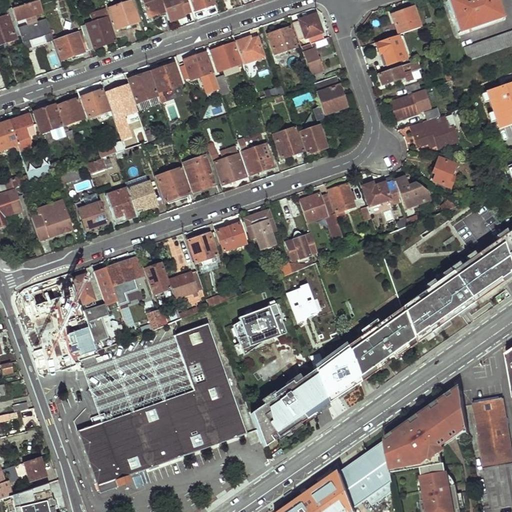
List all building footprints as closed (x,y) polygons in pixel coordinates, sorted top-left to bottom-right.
[(155,19),(156,21),(165,18),(163,12),(159,0),(139,0),(147,21),(155,19)] [(159,0),(163,12),(165,18),(167,24),(183,18),(182,16),(177,0),(159,0)] [(191,13),(186,0),(177,0),(182,16),(191,13)] [(188,0),(193,13),(214,6),(211,0),(188,0)] [(496,0),(450,0),(447,1),(459,34),(503,19),(496,0)] [(42,12),(38,2),(12,10),(16,20),(42,12)] [(129,2),(108,10),(115,30),(137,22),(129,2)] [(413,9),(392,17),(399,36),(421,28),(413,9)] [(326,39),(318,15),(301,21),(298,14),(289,17),(300,48),(326,39)] [(0,44),(16,39),(7,17),(0,19),(0,44)] [(113,43),(106,19),(79,27),(82,35),(87,51),(113,43)] [(289,29),(267,36),(273,56),(296,48),(289,29)] [(511,31),(463,47),(468,62),(511,46),(511,31)] [(55,41),(61,60),(87,51),(82,35),(77,37),(76,34),(55,41)] [(263,58),(255,36),(235,44),(242,65),(263,58)] [(398,39),(377,47),(380,57),(383,56),(387,68),(406,61),(398,39)] [(240,64),(233,44),(210,51),(217,72),(240,64)] [(301,49),(310,75),(309,76),(312,85),(324,81),(312,45),(301,49)] [(212,73),(205,54),(182,61),(189,80),(212,73)] [(174,64),(151,72),(158,93),(181,85),(174,64)] [(415,64),(380,76),(384,86),(404,79),(405,84),(414,81),(412,73),(417,71),(415,64)] [(157,97),(148,73),(128,80),(136,104),(139,103),(156,97),(157,97)] [(229,93),(223,75),(215,79),(221,96),(229,93)] [(346,108),(336,78),(313,86),(323,116),(346,108)] [(418,84),(407,87),(410,95),(422,91),(418,84)] [(274,98),(285,95),(282,89),(272,92),(274,98)] [(101,90),(80,97),(88,118),(108,111),(101,90)] [(286,100),(285,95),(274,98),(275,104),(286,100)] [(156,97),(139,103),(142,112),(159,106),(156,97)] [(409,97),(391,103),(397,121),(419,114),(417,105),(412,107),(409,97)] [(77,98),(56,105),(64,125),(84,119),(77,98)] [(54,104),(32,112),(40,133),(48,130),(51,138),(55,140),(65,136),(54,104)] [(122,105),(111,109),(113,116),(124,112),(122,105)] [(318,109),(312,111),(316,122),(323,119),(318,109)] [(431,109),(422,112),(425,121),(435,118),(431,109)] [(113,116),(119,132),(117,133),(121,142),(123,150),(140,145),(133,127),(138,125),(133,113),(126,115),(124,112),(113,116)] [(32,125),(28,114),(8,121),(15,141),(18,151),(31,147),(25,128),(32,125)] [(427,129),(417,132),(423,146),(429,144),(435,142),(436,145),(437,149),(459,141),(454,127),(451,128),(448,121),(438,125),(435,118),(425,121),(425,123),(427,129)] [(0,149),(16,144),(15,141),(8,121),(0,123),(0,149)] [(254,126),(259,141),(267,137),(262,123),(254,126)] [(425,123),(411,128),(413,134),(417,132),(427,129),(425,123)] [(320,127),(299,134),(307,156),(328,148),(320,127)] [(295,129),(273,136),(281,161),(303,152),(295,129)] [(180,131),(171,134),(174,144),(183,141),(180,131)] [(247,151),(241,133),(235,135),(240,151),(242,150),(250,175),(273,167),(265,145),(247,151)] [(102,158),(123,150),(121,142),(97,151),(100,159),(102,158)] [(219,161),(215,148),(209,151),(213,164),(215,162),(222,185),(246,176),(238,154),(235,155),(233,148),(221,152),(223,159),(219,161)] [(204,155),(183,163),(194,192),(197,191),(199,193),(204,191),(204,189),(215,185),(204,155)] [(100,159),(86,163),(90,174),(106,168),(102,158),(100,159)] [(454,165),(437,160),(434,170),(437,170),(434,184),(451,190),(454,176),(452,175),(454,165)] [(79,178),(75,168),(60,174),(63,183),(72,180),(79,178)] [(47,169),(28,176),(30,181),(50,175),(47,169)] [(181,169),(158,177),(166,202),(190,194),(181,169)] [(14,181),(13,178),(2,182),(5,191),(20,186),(26,184),(29,183),(27,177),(14,181)] [(362,188),(368,207),(370,215),(375,213),(372,206),(380,203),(381,206),(399,200),(393,181),(391,181),(389,179),(382,180),(383,184),(374,188),(372,184),(362,188)] [(404,179),(396,183),(401,199),(406,198),(410,208),(429,201),(427,193),(414,186),(407,188),(404,179)] [(72,180),(63,183),(67,193),(74,190),(72,180)] [(157,206),(147,181),(127,188),(134,209),(145,206),(146,209),(157,206)] [(26,184),(20,186),(23,193),(30,192),(26,184)] [(328,192),(336,214),(335,214),(338,223),(342,221),(341,212),(355,207),(347,185),(328,192)] [(104,195),(114,223),(136,215),(134,209),(127,188),(126,187),(104,195)] [(0,225),(6,224),(3,215),(27,206),(23,194),(14,198),(11,190),(0,194),(0,225)] [(474,190),(467,193),(470,198),(476,194),(474,190)] [(105,224),(95,193),(81,197),(85,207),(77,209),(85,230),(105,224)] [(319,195),(299,201),(308,225),(326,218),(334,242),(343,238),(338,223),(335,214),(328,194),(320,197),(319,195)] [(72,230),(63,205),(31,216),(39,241),(72,230)] [(362,209),(365,221),(371,219),(370,215),(368,207),(362,209)] [(437,215),(435,209),(406,220),(407,223),(409,228),(437,215)] [(479,211),(454,223),(465,248),(491,236),(479,211)] [(267,213),(245,221),(252,241),(256,240),(263,256),(279,251),(273,234),(274,233),(267,213)] [(377,234),(379,239),(409,228),(407,223),(377,234)] [(238,225),(217,233),(224,252),(246,244),(238,225)] [(286,244),(294,262),(317,253),(311,235),(303,237),(302,235),(299,233),(294,235),(293,239),(293,241),(286,244)] [(209,235),(188,243),(196,263),(203,262),(205,266),(212,263),(212,259),(218,256),(209,235)] [(500,287),(511,278),(511,249),(508,239),(507,235),(408,305),(411,308),(404,313),(414,343),(415,346),(416,347),(430,336),(447,324),(458,316),(473,306),(484,298),(500,287)] [(171,242),(175,257),(183,255),(180,240),(171,242)] [(136,259),(107,269),(116,292),(119,291),(118,286),(143,277),(136,259)] [(278,265),(282,277),(293,273),(290,265),(289,261),(278,265)] [(312,263),(304,266),(290,265),(293,273),(294,275),(314,266),(312,263)] [(161,266),(145,272),(153,296),(170,290),(161,266)] [(104,270),(95,274),(104,298),(114,294),(104,270)] [(197,272),(169,282),(175,301),(203,290),(197,272)] [(85,277),(74,281),(83,306),(94,302),(85,277)] [(287,294),(298,324),(333,311),(322,282),(287,294)] [(500,287),(484,298),(487,302),(502,291),(500,287)] [(210,308),(212,308),(225,303),(224,297),(218,299),(216,298),(207,300),(210,308)] [(93,302),(83,306),(89,324),(100,321),(93,302)] [(288,334),(286,328),(277,304),(267,308),(240,318),(242,321),(235,326),(246,355),(266,341),(288,334)] [(408,305),(402,310),(404,313),(411,308),(408,305)] [(473,306),(458,316),(461,320),(476,309),(473,306)] [(197,309),(180,316),(182,320),(199,313),(197,309)] [(384,361),(392,356),(393,358),(400,353),(402,356),(410,350),(408,348),(414,343),(404,313),(402,310),(346,348),(359,385),(381,370),(379,368),(386,363),(384,361)] [(151,325),(142,328),(144,335),(164,328),(158,312),(148,316),(151,325)] [(100,321),(89,324),(98,347),(107,344),(102,328),(100,321)] [(447,324),(430,336),(433,340),(450,328),(447,324)] [(249,437),(209,326),(174,339),(194,394),(114,423),(112,418),(106,420),(105,417),(91,422),(94,429),(78,435),(101,498),(119,491),(116,484),(129,480),(141,475),(147,473),(249,437)] [(111,326),(102,328),(109,348),(118,345),(111,326)] [(346,348),(315,370),(328,406),(359,385),(346,348)] [(379,368),(381,370),(402,356),(400,353),(393,358),(392,356),(384,361),(386,363),(379,368)] [(1,368),(3,377),(12,376),(10,366),(1,368)] [(307,425),(329,410),(328,406),(315,370),(301,379),(298,375),(287,383),(288,385),(275,393),(274,392),(261,401),(263,405),(252,413),(265,449),(279,439),(280,442),(301,427),(300,425),(304,422),(307,425)] [(463,400),(461,390),(431,411),(433,414),(448,403),(463,400)] [(468,426),(463,400),(448,403),(433,414),(431,411),(424,416),(424,417),(390,441),(389,440),(386,442),(390,467),(397,466),(397,469),(407,467),(406,463),(423,460),(424,468),(422,468),(426,491),(420,492),(422,501),(424,501),(424,505),(423,505),(424,511),(423,511),(459,511),(459,509),(460,509),(460,508),(458,494),(450,495),(449,487),(444,487),(442,473),(440,465),(439,465),(436,451),(439,449),(438,448),(435,444),(468,426)] [(511,450),(503,400),(474,406),(492,510),(511,506),(511,450)] [(14,408),(15,415),(28,412),(26,405),(14,408)] [(424,417),(424,416),(389,440),(390,441),(424,417)] [(469,433),(468,426),(435,444),(438,448),(464,434),(469,433)] [(372,506),(394,490),(391,473),(390,467),(386,442),(341,472),(349,491),(353,502),(355,508),(368,499),(372,506)] [(22,465),(29,484),(47,479),(40,460),(22,465)] [(397,466),(390,467),(391,473),(422,468),(424,468),(423,460),(406,463),(407,467),(397,469),(397,466)] [(0,501),(4,500),(12,498),(13,498),(10,489),(6,490),(4,484),(0,472),(0,501)] [(356,511),(355,508),(353,502),(349,491),(341,472),(281,511),(356,511)] [(147,473),(141,475),(145,486),(151,484),(147,473)] [(449,479),(442,473),(444,487),(449,487),(450,495),(458,494),(456,485),(449,479)] [(132,486),(129,480),(116,484),(119,491),(132,486)] [(55,511),(49,487),(24,494),(27,507),(48,502),(50,511),(55,511)] [(13,498),(12,498),(15,511),(50,511),(48,502),(27,507),(24,494),(13,498)]
